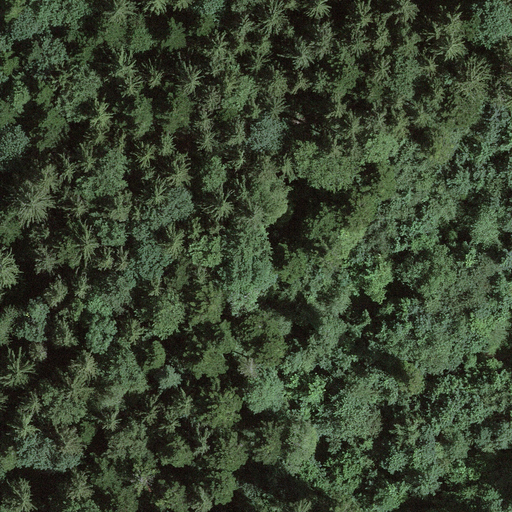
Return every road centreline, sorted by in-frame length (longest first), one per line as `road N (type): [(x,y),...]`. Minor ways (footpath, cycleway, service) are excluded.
road 1 (track): [(0,301),(86,262),(254,146),(511,27)]
road 2 (track): [(437,241),(250,357),(172,377),(102,368),(0,323)]
